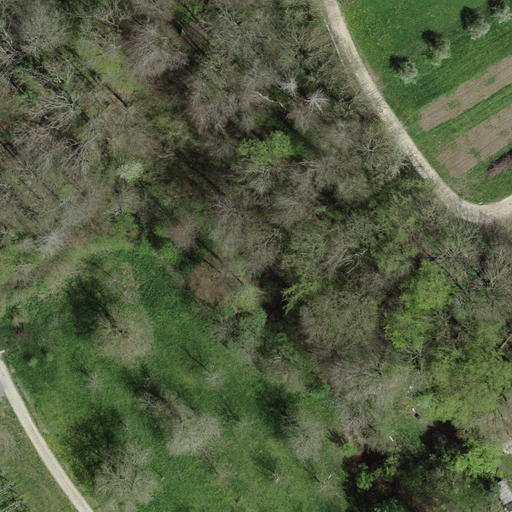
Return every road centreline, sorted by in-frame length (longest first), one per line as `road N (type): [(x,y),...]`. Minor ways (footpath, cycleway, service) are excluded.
road 1 (track): [(308,0),(314,20),(459,211),(493,215),(511,202)]
road 2 (track): [(82,511),(23,434),(0,385)]
